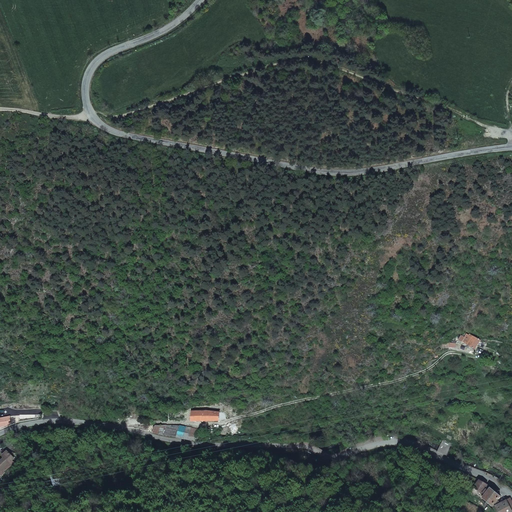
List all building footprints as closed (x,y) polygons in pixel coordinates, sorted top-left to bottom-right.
[(465,336),(462,340),(475,348),(480,338),(474,334),(473,336),(467,333),(465,336)] [(192,409),(192,418),(218,419),(218,411),(209,409),(192,409)] [(8,416),(0,418),(0,426),(10,422),(8,416)] [(153,426),(152,431),(196,440),(198,427),(167,423),(155,424),(153,426)] [(0,454),(2,456),(0,458),(0,473),(4,470),(3,470),(10,463),(8,461),(12,457),(5,449),(0,454)] [(487,482),(483,477),(476,483),(483,491),(484,490),(485,492),(489,488),(486,483),(487,482)] [(490,489),(489,488),(485,492),(486,493),(483,496),(493,504),(501,495),(491,487),(490,489)] [(507,499),(500,503),(496,505),(500,511),(511,504),(511,502),(509,503),(507,499)]
